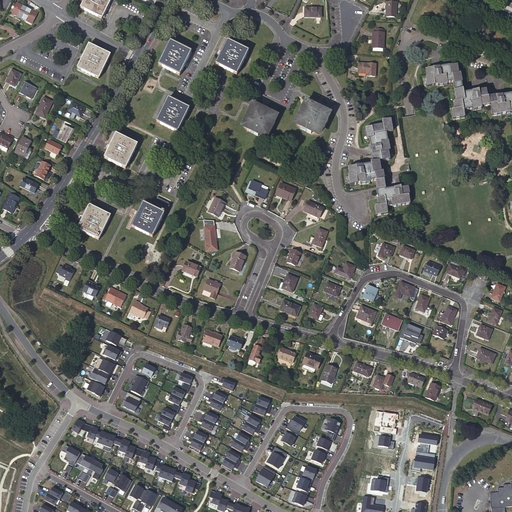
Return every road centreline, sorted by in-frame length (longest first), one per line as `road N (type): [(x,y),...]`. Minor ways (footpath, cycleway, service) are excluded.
road 1 (residential): [(317,511),(350,424),(341,411),(286,409),(239,487)]
road 2 (residential): [(329,342),(365,278),(400,274),(463,305),(456,378)]
road 3 (residential): [(34,225),(159,293),(241,320)]
road 4 (residential): [(171,448),(201,386),(198,376),(133,356),(103,414)]
road 5 (tertiary): [(139,57),(34,225)]
road 6 (residential): [(318,51),(344,114),(337,190),(356,207)]
road 7 (residential): [(451,430),(409,422),(394,511)]
road 8 (residential): [(329,342),(456,378)]
road 9 (residential): [(0,304),(78,400)]
